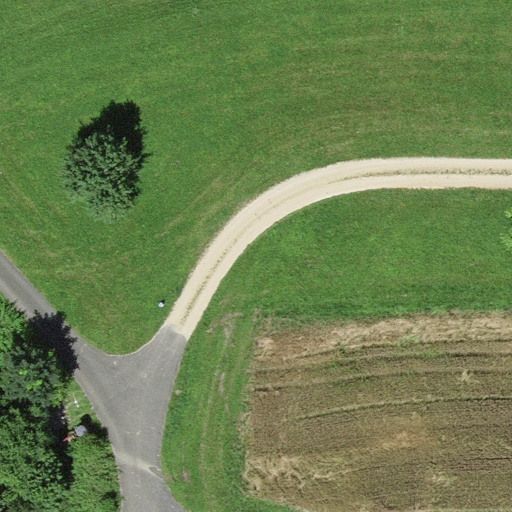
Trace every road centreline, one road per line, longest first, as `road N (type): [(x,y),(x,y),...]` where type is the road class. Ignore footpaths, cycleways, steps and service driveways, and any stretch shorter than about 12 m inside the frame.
road 1 (track): [(137,413),(250,230),(309,186),(511,183)]
road 2 (track): [(154,511),(137,413),(0,272)]
